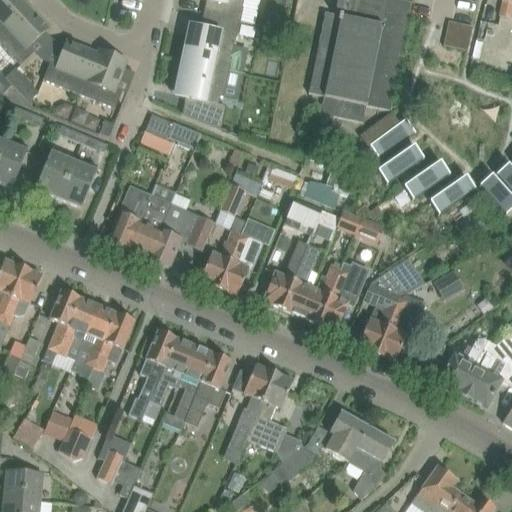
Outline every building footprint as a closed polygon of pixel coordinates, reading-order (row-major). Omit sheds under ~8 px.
[(0,0),(0,32),(26,8),(18,0),(0,0)] [(196,0),(206,2),(204,12),(206,12),(205,16),(237,23),(240,9),(242,9),(243,0),(196,0)] [(361,125),(365,108),(382,27),(384,15),(387,0),(337,0),(334,16),(325,14),(321,33),(307,96),(322,99),(324,100),(320,116),(334,119),(361,125)] [(511,9),(511,0),(501,0),(501,2),(502,2),(499,17),(510,19),(511,9)] [(26,8),(0,32),(0,45),(20,67),(33,54),(28,49),(47,31),(26,8)] [(243,11),(240,24),(252,26),(255,14),(243,11)] [(382,27),(365,108),(388,113),(408,20),(384,15),(382,27)] [(187,36),(181,63),(228,73),(236,37),(234,37),(237,23),(205,16),(204,20),(202,20),(200,30),(189,28),(187,36)] [(447,28),(443,47),(467,52),(472,28),(453,24),(448,23),(447,28)] [(42,82),(78,97),(95,55),(66,44),(56,68),(49,65),(42,82)] [(95,55),(78,97),(115,111),(122,94),(114,91),(125,63),(106,55),(104,59),(95,55)] [(176,89),(174,95),(185,97),(185,100),(182,115),(181,115),(181,116),(221,132),(221,130),(220,130),(225,107),(218,106),(220,98),(222,99),(228,73),(181,63),(176,89)] [(15,70),(5,79),(28,103),(38,94),(15,70)] [(0,97),(11,86),(0,74),(0,97)] [(0,113),(23,122),(27,114),(4,104),(0,113)] [(57,107),(54,113),(66,119),(71,109),(62,105),(57,107)] [(75,111),(71,120),(83,126),(87,116),(75,111)] [(50,123),(27,114),(23,122),(46,132),(50,123)] [(391,114),(359,137),(368,150),(372,147),(380,158),(378,160),(379,161),(415,134),(414,133),(412,135),(404,123),(400,125),(391,114)] [(151,117),(144,133),(167,143),(168,140),(174,126),(172,125),(151,117)] [(321,117),(319,125),(331,128),(332,120),(321,117)] [(98,136),(108,140),(114,126),(104,122),(98,136)] [(174,126),(168,140),(178,144),(177,147),(189,151),(190,149),(195,151),(200,137),(174,126)] [(57,136),(80,146),(84,137),(61,128),(57,136)] [(144,133),(139,145),(168,157),(173,146),(167,143),(144,133)] [(107,147),(84,137),(80,146),(103,155),(107,147)] [(3,145),(0,153),(0,185),(12,190),(27,155),(3,145)] [(357,147),(346,145),(343,156),(355,159),(357,147)] [(412,150),(379,172),(387,184),(385,185),(386,187),(423,161),(422,160),(420,162),(412,150)] [(236,151),(231,163),(238,166),(243,154),(236,151)] [(35,191),(58,201),(73,164),(49,155),(35,191)] [(73,164),(58,201),(81,210),(96,174),(73,164)] [(247,165),(244,172),(254,176),(257,169),(247,165)] [(438,165),(405,188),(413,200),(411,201),(412,202),(449,177),(448,176),(446,177),(438,165)] [(266,182),(291,191),(296,178),(271,169),(266,182)] [(496,177),(495,177),(511,196),(511,172),(508,169),(498,178),(496,177)] [(337,210),(342,196),(350,199),(356,182),(331,173),(326,186),(311,181),(305,198),(337,210)] [(235,175),(219,213),(234,219),(244,194),(256,198),(261,186),(235,175)] [(480,187),(478,188),(504,218),(505,217),(504,215),(511,208),(511,202),(492,179),(481,189),(480,187)] [(464,180),(431,203),(439,215),(437,216),(438,217),(475,192),(474,191),(472,192),(464,180)] [(114,223),(106,244),(126,253),(139,223),(137,223),(149,197),(129,189),(118,214),(114,223)] [(139,223),(126,253),(146,261),(169,206),(149,197),(137,223),(139,223)] [(293,202),(283,226),(311,237),(316,224),(320,213),(293,202)] [(469,205),(458,212),(463,219),(473,212),(469,205)] [(169,206),(146,261),(168,270),(180,242),(185,245),(185,246),(201,253),(213,224),(169,206)] [(364,206),(354,213),(357,218),(360,219),(367,214),(369,213),(364,206)] [(369,213),(367,214),(371,221),(381,214),(376,208),(369,213)] [(339,221),(335,230),(353,238),(361,219),(360,219),(357,218),(342,211),(339,220),(339,221)] [(477,212),(458,226),(471,243),(490,229),(477,212)] [(320,213),(316,224),(334,232),(335,230),(339,221),(339,220),(320,213)] [(361,219),(353,238),(375,247),(383,229),(361,219)] [(211,255),(199,282),(217,290),(240,237),(230,233),(220,259),(211,255)] [(429,233),(420,240),(424,246),(434,240),(429,233)] [(240,237),(217,290),(236,298),(247,270),(250,271),(261,246),(240,237)] [(278,238),(273,250),(285,254),(290,243),(278,238)] [(262,303),(280,310),(306,246),(298,242),(294,251),(282,278),(274,275),(262,303)] [(306,246),(280,310),(299,318),(310,290),(305,288),(320,253),(306,246)] [(0,324),(0,323),(23,270),(5,263),(0,275),(0,324)] [(339,271),(317,326),(336,334),(347,307),(353,309),(368,272),(351,265),(350,268),(342,265),(340,271),(339,271)] [(310,290),(299,318),(317,326),(339,271),(330,267),(325,279),(321,277),(315,292),(310,290)] [(0,323),(0,324),(0,346),(8,328),(9,328),(14,317),(19,319),(25,317),(29,307),(31,307),(43,279),(23,270),(0,323)] [(358,348),(376,356),(398,302),(407,297),(390,272),(370,285),(362,303),(375,308),(358,348)] [(447,277),(447,276),(434,284),(441,296),(460,285),(453,273),(447,277)] [(39,395),(51,367),(56,354),(79,300),(61,292),(49,321),(58,325),(39,371),(40,371),(31,392),(39,395)] [(398,302),(376,356),(395,364),(403,345),(407,335),(405,334),(410,321),(417,324),(425,305),(408,299),(407,297),(398,302)] [(79,300),(56,354),(75,362),(79,351),(97,308),(79,300)] [(115,315),(97,308),(79,351),(88,355),(82,370),(91,373),(115,315)] [(115,315),(91,373),(85,386),(97,391),(104,374),(102,373),(106,362),(116,366),(134,323),(115,315)] [(176,341),(157,333),(139,376),(147,379),(130,417),(141,422),(150,403),(176,341)] [(437,383),(457,394),(458,394),(473,367),(475,368),(478,361),(477,360),(487,343),(478,338),(465,361),(451,353),(448,358),(437,352),(421,364),(441,375),(437,383)] [(457,394),(456,398),(471,407),(473,403),(486,410),(501,382),(504,384),(511,377),(511,343),(510,340),(507,338),(496,347),(487,343),(477,360),(478,361),(475,368),(473,367),(458,394),(457,394)] [(25,347),(19,360),(13,375),(15,376),(23,380),(24,380),(39,344),(29,339),(25,347)] [(176,341),(150,403),(160,407),(169,388),(176,391),(178,387),(194,348),(176,341)] [(187,391),(175,419),(184,423),(212,356),(194,348),(178,387),(187,391)] [(184,423),(183,424),(196,429),(207,405),(218,410),(225,393),(219,391),(231,363),(212,356),(184,423)] [(244,410),(228,447),(240,452),(241,453),(246,441),(251,429),(273,374),(255,367),(250,377),(247,385),(243,395),(251,398),(246,411),(244,410)] [(251,429),(246,441),(277,454),(281,465),(302,450),(300,443),(284,436),(286,430),(269,423),(275,408),(280,410),(284,401),(292,382),(273,374),(251,429)] [(511,410),(503,424),(511,430),(511,410)] [(71,421),(52,413),(43,434),(62,442),(67,431),(71,421)] [(341,413),(322,447),(348,462),(367,428),(341,413)] [(43,431),(24,420),(14,439),(33,450),(43,431)] [(394,443),(367,428),(348,462),(364,472),(358,483),(353,492),(360,501),(372,491),(387,478),(379,469),(394,443)] [(62,442),(57,453),(72,464),(83,460),(91,441),(67,431),(62,442)] [(303,450),(302,450),(281,465),(282,465),(271,474),(281,489),(313,465),(317,457),(303,450)] [(108,453),(96,480),(111,486),(112,482),(112,483),(121,463),(123,459),(108,453)] [(121,463),(112,483),(123,487),(119,496),(128,500),(133,488),(141,471),(121,463)] [(414,501),(410,505),(419,511),(446,511),(460,494),(451,487),(456,481),(437,468),(414,501)] [(8,485),(6,499),(41,503),(44,473),(7,470),(5,485),(8,485)] [(145,511),(153,496),(133,488),(128,500),(122,511),(145,511)] [(460,494),(446,511),(493,511),(495,510),(479,498),(475,505),(460,494)] [(222,495),(213,511),(224,511),(231,499),(222,495)] [(241,496),(228,506),(233,511),(238,511),(248,504),(241,496)] [(39,511),(41,503),(6,499),(6,500),(4,500),(2,511),(39,511)]
